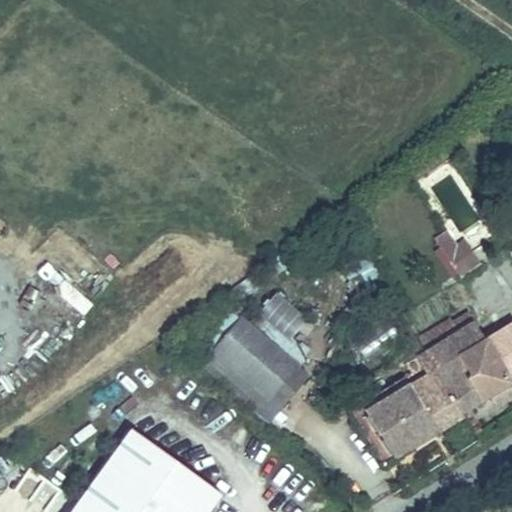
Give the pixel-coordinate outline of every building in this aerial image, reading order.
[(481,263),(460,233),(439,248),(459,278),(481,263)] [(307,351),(293,339),(308,320),(275,292),(253,318),(301,358),(307,351)] [(239,316),(212,346),(267,399),(297,367),(239,316)] [(472,322),(428,349),(463,411),(511,382),(511,330),(486,347),(472,322)] [(267,399),(212,346),(202,357),(257,409),(267,399)] [(463,411),(428,349),(418,355),(428,375),(365,413),(394,460),(466,416),(463,411)] [(394,460),(365,413),(354,419),(383,466),(394,460)] [(209,511),(221,496),(127,427),(68,511),(209,511)]
